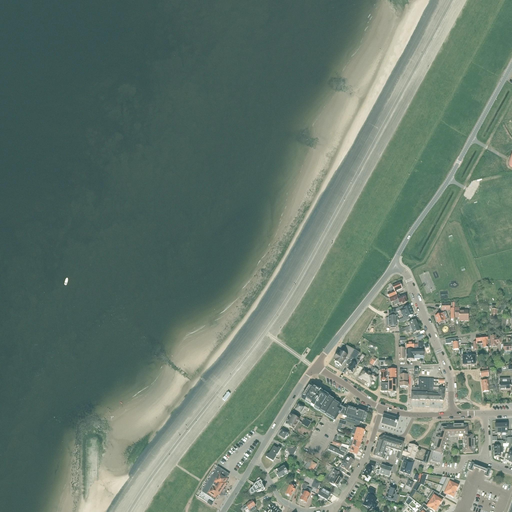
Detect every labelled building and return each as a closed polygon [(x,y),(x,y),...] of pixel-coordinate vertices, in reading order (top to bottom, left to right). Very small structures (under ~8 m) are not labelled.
[(395,292),(402,289),(399,283),(390,288),(391,290),(393,289),(394,292),(387,294),(389,298),(396,295),(395,292)] [(405,296),(398,299),(396,295),(389,298),(391,302),(393,302),(395,306),(399,304),(402,303),(403,305),(407,303),(406,301),(407,300),(405,296)] [(500,306),(497,306),(492,306),(491,315),(490,315),(490,321),(497,321),(497,313),(498,313),(500,313),(500,306)] [(409,307),(403,310),(402,307),(399,308),(400,311),(399,311),(400,312),(402,315),(405,314),(406,317),(407,318),(409,317),(413,315),(409,307)] [(468,311),(459,311),(459,308),(455,308),(455,318),(459,318),(459,321),(468,321),(468,311)] [(442,322),(448,319),(445,312),(435,317),(438,324),(440,323),(440,324),(442,323),(442,322)] [(395,328),(395,326),(396,326),(396,323),(398,323),(397,314),(396,314),(388,315),(389,327),(390,327),(390,328),(395,328)] [(405,331),(417,326),(415,321),(409,323),(410,326),(407,328),(407,327),(404,329),(398,328),(399,334),(405,331)] [(417,326),(405,331),(407,334),(412,332),(413,335),(420,332),(417,326)] [(488,336),(487,336),(487,340),(489,340),(489,347),(490,347),(497,347),(496,344),(501,344),(500,338),(496,338),(496,335),(488,336)] [(476,342),(473,343),(474,350),(478,350),(478,347),(477,347),(476,344),(483,344),(483,346),(483,348),(488,348),(487,345),(487,340),(487,336),(476,337),(476,342)] [(458,350),(457,339),(450,340),(445,341),(446,344),(450,343),(452,342),(453,350),(458,350)] [(423,350),(422,346),(422,343),(417,343),(417,347),(418,347),(418,350),(406,350),(407,360),(414,360),(414,356),(423,356),(423,350)] [(352,354),(354,351),(346,346),(341,354),(340,353),(339,355),(337,355),(334,360),(335,361),(335,362),(336,363),(335,364),(339,367),(339,365),(341,366),(345,360),(346,358),(349,359),(352,354)] [(354,359),(356,356),(352,354),(349,359),(346,364),(349,366),(347,369),(349,370),(348,371),(352,373),(357,364),(354,363),(356,360),(354,359)] [(378,374),(378,370),(374,369),(372,373),(371,374),(367,382),(370,384),(373,380),(375,382),(377,378),(372,375),(373,373),(374,373),(375,372),(378,374)] [(367,382),(371,374),(364,370),(359,377),(367,382)] [(388,393),(396,392),(396,371),(388,371),(388,382),(388,384),(388,393)] [(499,384),(499,385),(499,390),(510,390),(510,383),(510,379),(502,379),(499,379),(499,384)] [(488,381),(485,381),(485,380),(481,380),(483,392),(489,392),(488,381)] [(335,421),(338,415),(339,415),(341,416),(343,416),(343,417),(346,418),(355,421),(360,422),(361,423),(363,423),(366,412),(359,410),(358,409),(357,411),(347,407),(346,409),(344,409),(343,409),(342,408),(340,406),(339,405),(340,404),(335,401),(334,402),(334,401),(334,400),(329,397),(329,398),(329,397),(328,396),(329,395),(324,392),(323,393),(322,393),(323,392),(321,390),(317,388),(318,388),(313,385),(311,384),(310,386),(309,385),(308,386),(301,396),(302,398),(301,399),(310,406),(311,405),(335,421)] [(429,390),(430,386),(418,385),(418,388),(416,388),(416,390),(411,390),(411,400),(419,401),(419,400),(426,400),(426,401),(427,401),(427,400),(426,400),(427,400),(429,400),(429,401),(428,401),(429,401),(438,401),(438,396),(437,396),(437,395),(433,395),(433,390),(429,390)] [(443,401),(444,389),(438,389),(438,390),(433,390),(433,395),(437,395),(437,396),(438,396),(438,401),(443,401)] [(385,416),(385,415),(384,415),(384,416),(383,416),(384,416),(383,418),(383,419),(382,420),(382,421),(382,423),(381,423),(381,424),(382,424),(385,425),(388,426),(389,426),(391,427),(392,427),(395,428),(394,428),(395,428),(396,428),(396,427),(397,425),(397,424),(397,423),(398,422),(398,421),(398,420),(398,419),(397,419),(395,419),(395,418),(394,418),(391,418),(391,417),(388,417),(388,416),(385,416)] [(299,421),(292,417),(291,416),(286,425),(293,430),(299,421)] [(308,429),(311,424),(304,420),(301,425),(308,429)] [(458,437),(458,435),(458,425),(453,425),(454,427),(450,427),(450,437),(454,437),(454,435),(458,435),(458,437)] [(467,426),(463,427),(463,425),(458,425),(458,435),(463,435),(463,440),(467,436),(467,426)] [(449,437),(450,437),(450,427),(446,427),(446,428),(442,428),(441,432),(440,431),(439,435),(448,438),(449,437)] [(363,435),(364,431),(359,429),(358,429),(357,429),(354,428),(353,430),(353,431),(352,432),(351,431),(350,431),(349,433),(355,435),(362,437),(363,437),(364,435),(363,435)] [(287,434),(282,430),(279,436),(284,439),(285,436),(287,438),(289,435),(287,434)] [(361,441),(362,437),(355,435),(354,438),(352,438),(351,440),(351,441),(353,441),(361,444),(361,443),(362,441),(361,441)] [(447,442),(448,438),(439,435),(437,439),(436,438),(435,443),(444,446),(446,442),(447,442)] [(474,440),(473,440),(473,436),(467,436),(463,440),(464,440),(464,445),(474,445),(474,440)] [(377,444),(385,446),(388,438),(384,437),(378,440),(377,444)] [(390,449),(393,440),(388,438),(385,446),(385,447),(386,448),(390,449)] [(353,441),(351,441),(351,440),(349,446),(359,450),(361,444),(353,441)] [(396,451),(398,442),(393,440),(390,449),(396,451)] [(401,452),(404,443),(398,442),(396,451),(398,451),(401,452)] [(446,446),(444,446),(435,443),(433,447),(435,448),(433,451),(443,454),(444,450),(443,450),(444,446),(446,446)] [(384,454),(384,453),(385,452),(386,448),(385,447),(385,446),(377,444),(375,451),(384,454)] [(404,450),(402,456),(405,457),(413,459),(414,459),(418,448),(409,445),(407,451),(404,450)] [(473,449),(474,449),(474,445),(464,445),(463,445),(464,445),(464,449),(463,449),(463,453),(473,453),(473,449)] [(337,454),(338,451),(339,450),(330,446),(328,450),(337,454)] [(359,450),(349,446),(348,449),(351,450),(350,453),(357,455),(359,450)] [(280,451),(279,451),(274,447),(269,455),(268,454),(268,455),(266,457),(273,462),(280,451)] [(289,448),(288,449),(292,457),(293,457),(294,457),(299,449),(298,448),(289,448)] [(383,456),(384,454),(375,451),(373,456),(382,459),(383,456)] [(442,458),(443,454),(433,451),(430,461),(440,464),(441,461),(440,460),(441,457),(442,457),(442,458)] [(354,461),(348,457),(346,456),(343,462),(350,467),(354,461)] [(404,462),(400,472),(410,475),(414,463),(412,462),(413,459),(405,457),(405,458),(402,457),(401,461),(404,462)] [(312,462),(313,461),(309,460),(308,462),(306,461),(305,462),(307,463),(304,468),(307,470),(308,469),(312,472),(316,465),(312,462)] [(350,467),(343,462),(342,462),(340,466),(339,465),(337,469),(342,472),(344,474),(346,471),(347,472),(348,472),(350,469),(349,469),(350,467)] [(389,477),(392,469),(382,466),(380,471),(377,470),(376,473),(379,474),(389,477)] [(229,475),(220,469),(218,467),(202,492),(215,500),(228,480),(227,479),(229,475)] [(279,479),(288,474),(284,467),(275,472),(279,479)] [(337,469),(334,467),(326,481),(326,482),(326,483),(327,484),(328,484),(329,484),(330,484),(336,488),(337,488),(338,487),(339,487),(340,487),(340,486),(341,486),(341,485),(340,485),(340,484),(342,481),(341,480),(338,478),(340,475),(342,472),(337,469)] [(369,476),(372,471),(371,471),(366,468),(362,476),(366,478),(365,480),(368,482),(371,478),(369,476)] [(443,486),(456,492),(459,486),(453,484),(454,479),(447,478),(443,486)] [(251,489),(250,492),(251,495),(256,492),(257,493),(257,494),(261,492),(262,492),(263,492),(264,491),(263,490),(265,490),(263,487),(262,485),(261,482),(260,482),(256,485),(255,484),(254,485),(253,487),(251,489)] [(295,489),(296,486),(291,484),(290,487),(286,494),(290,497),(293,492),(294,492),(295,489)] [(302,495),(300,500),(303,502),(305,503),(306,503),(311,492),(312,490),(306,488),(307,485),(304,484),(301,489),(303,489),(302,491),(302,492),(301,495),(302,495)] [(324,490),(326,488),(321,485),(320,488),(322,489),(318,496),(327,501),(331,494),(324,490)] [(443,486),(439,495),(445,498),(446,495),(453,498),(456,492),(443,486)] [(392,488),(389,487),(386,497),(385,499),(391,501),(392,501),(396,502),(399,496),(396,495),(397,493),(395,492),(396,489),(394,489),(394,488),(393,488),(392,488)] [(367,498),(362,505),(370,510),(372,507),(375,509),(377,505),(374,503),(376,499),(374,498),(375,495),(374,494),(375,492),(374,491),(375,491),(371,489),(370,489),(368,492),(369,493),(368,494),(366,498),(367,498)] [(438,507),(442,501),(437,498),(439,495),(432,491),(427,499),(430,501),(438,507)] [(252,501),(243,507),(244,509),(247,507),(248,509),(249,510),(249,511),(250,511),(251,511),(256,509),(254,507),(255,506),(252,501)] [(434,511),(438,507),(430,501),(427,506),(423,504),(421,507),(427,511),(429,508),(434,511)]
